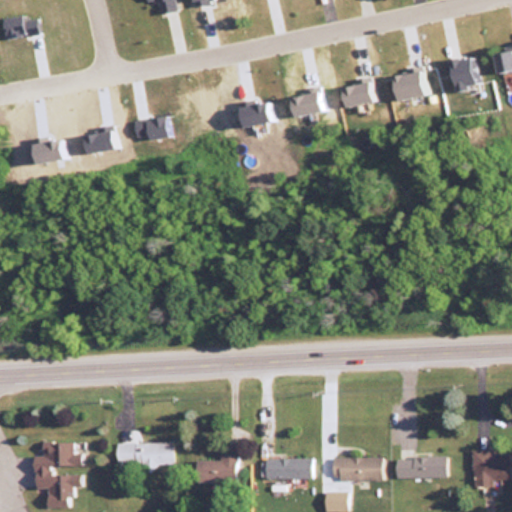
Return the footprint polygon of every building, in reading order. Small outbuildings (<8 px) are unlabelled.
[(147,0),(148,1),(154,0),(157,0),(160,14),(178,11),(175,0),(147,0)] [(38,16),(6,19),(7,38),(39,35),(38,16)] [(511,49),(497,52),(501,73),(511,70),(511,49)] [(456,75),(458,89),(480,86),(476,56),(447,60),(449,76),(456,75)] [(395,73),(401,100),(429,94),(423,67),(395,73)] [(377,101),(373,77),(358,79),(360,85),(345,87),(349,106),(377,101)] [(74,508),(74,487),(84,487),(84,470),(84,454),(75,454),(75,443),(45,443),(45,457),(37,457),(37,489),(50,489),(50,508),(74,508)] [(176,466),(176,443),(119,443),(119,466),(176,466)] [(497,487),(497,480),(511,480),(511,451),(475,451),(475,487),(497,487)] [(240,455),(223,455),(223,460),(199,460),(199,482),(240,482),(240,455)] [(399,478),(449,478),(449,457),(399,457),(399,478)] [(336,458),(336,481),(386,481),(386,458),(336,458)] [(315,459),(269,459),(269,479),(315,479),(315,459)] [(330,511),(350,511),(350,492),(330,492),(330,511)]
